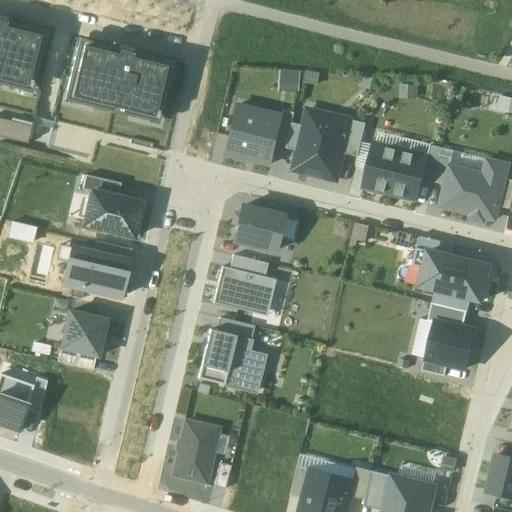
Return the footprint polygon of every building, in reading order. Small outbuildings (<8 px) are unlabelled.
[(47,30),(0,18),(0,86),(32,94),(47,30)] [(79,40),(64,102),(159,124),(174,62),(79,40)] [(279,90),(299,91),(300,70),(279,70),(279,90)] [(511,98),(496,95),(493,108),(511,113),(511,98)] [(235,107),(225,155),(272,165),(276,146),(281,126),(259,121),(261,113),(235,107)] [(284,112),(276,146),(288,149),(293,125),(295,115),(284,112)] [(294,173),(336,182),(342,154),(347,134),(328,130),(331,117),(309,112),(305,127),(293,125),(287,150),(299,152),(294,173)] [(0,137),(26,143),(30,125),(0,117),(0,137)] [(347,134),(342,154),(358,157),(366,125),(350,121),(347,134)] [(364,189),(391,195),(401,152),(374,146),(364,189)] [(428,158),(422,182),(434,184),(440,156),(442,149),(430,147),(428,158)] [(391,195),(418,201),(422,182),(428,158),(401,152),(391,195)] [(451,168),(485,176),(488,162),(488,161),(454,153),(453,159),(451,168)] [(440,156),(434,184),(446,187),(451,168),(453,159),(440,156)] [(485,176),(451,168),(446,187),(441,208),(495,221),(499,208),(505,180),(509,167),(488,162),(485,176)] [(86,176),(83,190),(92,192),(117,198),(120,184),(86,176)] [(511,203),(511,181),(505,180),(499,208),(510,210),(511,203)] [(117,198),(92,192),(83,226),(133,238),(142,203),(117,198)] [(263,200),(260,212),(284,218),(295,220),(298,209),(263,200)] [(260,212),(241,208),(233,243),(276,253),(284,218),(260,212)] [(8,238),(31,243),(35,228),(12,223),(8,238)] [(417,250),(452,258),(455,246),(420,238),(417,250)] [(130,250),(96,242),(93,253),(127,262),(130,250)] [(124,274),(127,262),(93,253),(72,248),(63,285),(119,299),(125,274),(124,274)] [(435,292),(471,300),(482,303),(490,267),(452,258),(417,250),(413,267),(424,270),(420,288),(435,292)] [(233,256),(229,270),(264,278),(267,265),(233,256)] [(222,268),(213,304),(253,314),(256,302),(269,305),(275,281),(264,278),(229,270),(222,268)] [(435,292),(432,305),(468,313),(471,300),(435,292)] [(464,329),(468,313),(432,305),(429,321),(437,323),(464,329)] [(70,312),(61,349),(96,357),(97,357),(106,321),(70,312)] [(220,320),(217,333),(250,340),(253,327),(220,320)] [(464,329),(437,323),(428,361),(448,366),(466,370),(475,332),(464,329)] [(210,331),(199,380),(260,394),(269,355),(252,351),(254,341),(217,333),(210,331)] [(61,349),(58,362),(92,371),(96,357),(61,349)] [(448,366),(428,361),(425,361),(422,372),(445,378),(448,366)] [(33,386),(0,374),(0,424),(20,431),(28,410),(26,409),(33,386)] [(46,382),(36,378),(33,386),(26,409),(28,410),(39,414),(46,382)] [(219,430),(185,422),(173,476),(206,484),(219,430)] [(511,459),(498,457),(489,495),(511,499),(511,459)] [(230,465),(219,462),(213,484),(225,487),(230,465)] [(291,498),(304,501),(312,472),(299,469),(291,498)] [(355,483),(352,499),(366,502),(373,473),(359,470),(355,483)] [(304,501),(301,511),(348,511),(352,499),(355,483),(312,472),(304,501)] [(380,511),(383,511),(392,478),(373,473),(364,508),(380,511)] [(383,511),(429,511),(435,488),(392,478),(383,511)]
